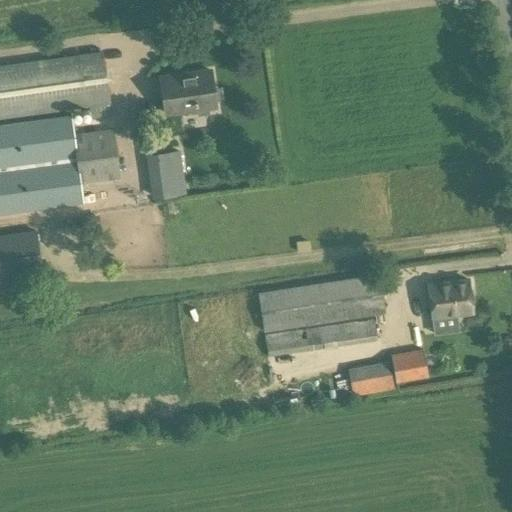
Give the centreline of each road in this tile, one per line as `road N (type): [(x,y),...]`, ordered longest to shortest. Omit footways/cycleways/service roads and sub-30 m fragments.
road 1 (unknown): [(381,0),(124,33)]
road 2 (unknown): [(124,33),(141,171)]
road 3 (unknown): [(124,33),(0,48)]
